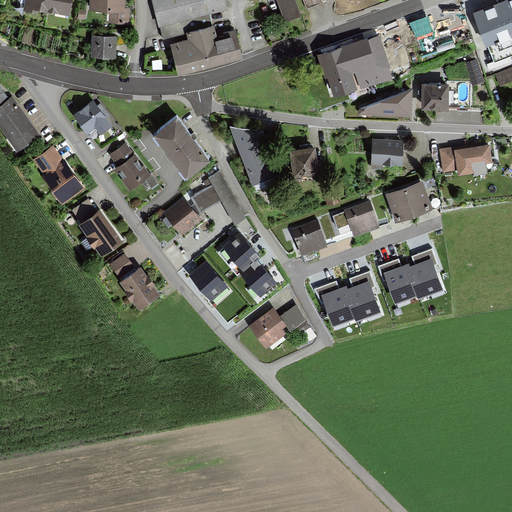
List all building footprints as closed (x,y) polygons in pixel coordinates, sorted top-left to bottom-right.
[(68,12),(71,0),(24,0),(23,7),(44,12),(45,7),(68,12)] [(89,0),(89,7),(109,8),(108,21),(130,22),(131,6),(125,6),(125,0),(89,0)] [(228,7),(226,0),(153,0),(163,37),(187,31),(213,24),(210,12),(228,7)] [(295,0),(277,0),(285,22),(302,16),(295,0)] [(511,55),(511,0),(507,0),(501,3),(475,13),(495,62),(511,55)] [(210,63),(243,54),(235,26),(217,32),(215,24),(213,24),(187,31),(188,36),(170,41),(178,71),(210,63)] [(110,34),(93,33),(92,53),(115,54),(116,34),(110,34)] [(392,79),(379,35),(317,54),(324,79),(327,78),(328,83),(332,98),(358,90),(353,73),(355,72),(361,89),(392,79)] [(465,61),(473,83),(484,79),(477,57),(465,61)] [(511,66),(496,73),(500,84),(511,79),(511,66)] [(447,85),(423,84),(422,100),(422,110),(448,111),(449,107),(470,108),(471,83),(447,82),(447,85)] [(0,124),(16,148),(40,133),(13,94),(9,97),(0,84),(0,124)] [(413,102),(414,88),(360,107),(360,114),(412,116),(413,102)] [(94,97),(73,112),(88,131),(95,126),(100,131),(112,122),(101,107),(94,97)] [(177,112),(154,129),(187,173),(210,155),(194,135),(177,112)] [(258,127),(230,124),(253,182),(275,174),(265,147),(258,127)] [(388,138),(373,137),(371,166),(403,168),(405,139),(388,138)] [(456,145),(440,147),(443,170),(458,168),(458,172),(476,169),(476,168),(485,166),(485,161),(494,160),(491,140),(456,146),(456,145)] [(134,152),(125,141),(110,153),(118,164),(114,166),(130,187),(139,180),(147,190),(158,182),(135,152),(134,152)] [(73,171),(53,143),(34,157),(64,199),(83,185),(73,171)] [(307,145),(290,147),(294,173),(319,169),(315,143),(307,145)] [(221,201),(236,226),(247,218),(221,171),(208,179),(212,185),(191,197),(195,204),(192,207),(198,214),(221,201)] [(422,181),(386,194),(396,221),(409,216),(419,213),(432,208),(422,181)] [(122,238),(100,207),(97,209),(88,197),(72,208),(80,219),(78,221),(101,253),(122,238)] [(164,215),(182,236),(202,220),(198,214),(192,207),(185,198),(164,215)] [(346,211),(334,216),(338,228),(349,224),(354,236),(370,230),(380,226),(370,200),(345,209),(346,211)] [(388,216),(379,218),(381,228),(390,225),(388,216)] [(318,220),(293,229),(302,254),(319,248),(327,245),(318,220)] [(235,238),(218,253),(237,275),(242,271),(244,273),(251,265),(256,271),(262,265),(258,260),(260,258),(238,231),(232,236),(235,238)] [(412,257),(415,265),(432,258),(435,265),(438,264),(432,249),(412,257)] [(118,275),(131,267),(122,255),(110,263),(118,275)] [(402,267),(384,273),(386,280),(396,305),(417,297),(418,300),(444,291),(435,265),(432,258),(415,265),(410,267),(408,264),(402,267)] [(384,281),(386,280),(384,273),(402,267),(399,259),(378,267),(384,281)] [(189,275),(211,302),(228,287),(205,261),(189,275)] [(134,269),(120,279),(125,287),(124,288),(131,299),(133,298),(138,305),(159,290),(154,282),(155,281),(148,271),(147,273),(141,264),(134,269)] [(256,271),(246,279),(261,297),(278,283),(262,265),(256,271)] [(350,279),(353,288),(369,282),(372,288),(376,287),(370,271),(350,279)] [(322,303),(324,302),(322,296),(340,289),(337,281),(314,289),(322,303)] [(340,289),(322,296),(324,302),(334,327),(355,319),(356,323),(381,313),(372,288),(369,282),(353,288),(347,290),(346,287),(340,289)] [(274,308),(250,325),(266,349),(286,335),(282,330),(286,327),(290,332),(297,327),(305,321),(306,321),(296,307),(281,318),(274,308)] [(310,342),(317,337),(305,321),(297,327),(302,334),(303,334),(310,342)]
